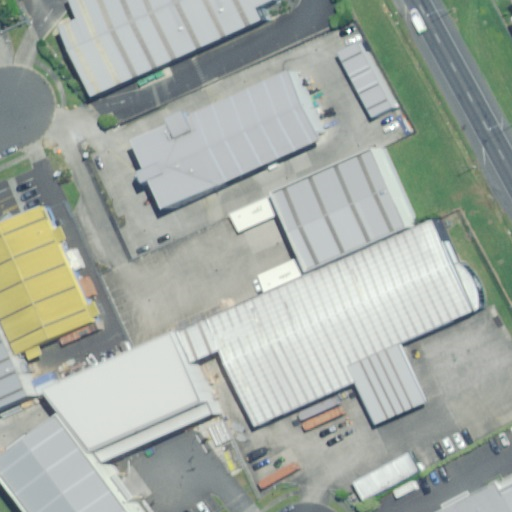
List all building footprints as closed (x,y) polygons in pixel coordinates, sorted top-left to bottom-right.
[(62,25),(91,93),(264,19),(259,8),(275,1),(274,0),(75,0),(83,16),(62,25)] [(354,44),(332,56),(368,121),(390,109),(354,44)] [(130,147),(164,217),(319,144),(286,73),(130,147)] [(308,278),(63,386),(131,461),(229,418),(208,363),(221,356),(254,429),(353,385),(372,428),(424,405),(398,348),(469,316),(428,225),(406,235),(370,154),(272,197),(308,278)] [(41,212),(0,229),(0,323),(16,360),(91,328),(41,212)] [(0,414),(31,401),(0,330),(0,414)] [(150,511),(72,411),(6,461),(44,511),(150,511)] [(422,472),(412,454),(358,484),(367,502),(422,472)] [(511,511),(511,486),(498,494),(492,486),(446,511),(511,511)]
